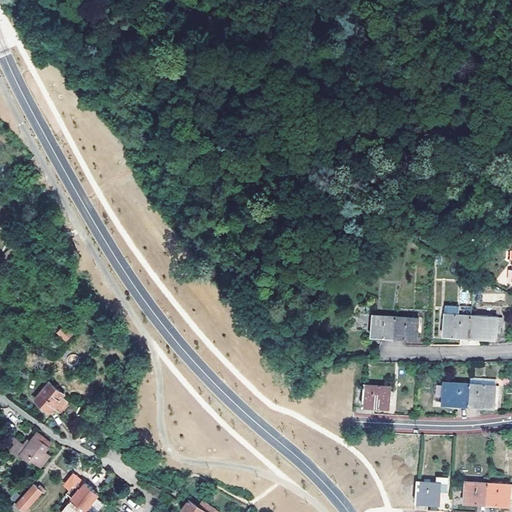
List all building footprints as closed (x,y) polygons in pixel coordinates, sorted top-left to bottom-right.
[(307,316),(312,321),(321,309),(315,304),(307,316)] [(470,334),(471,312),(445,310),(444,332),(464,334),(470,334)] [(471,312),(470,334),(475,334),(496,336),(498,313),(471,312)] [(394,336),(395,315),(372,313),(371,335),(389,336),(394,336)] [(395,315),(394,336),(399,337),(417,338),(418,316),(395,315)] [(64,325),(56,333),(66,342),(74,334),(64,325)] [(469,405),(470,382),(443,381),(442,404),(469,405)] [(60,408),(67,399),(63,396),(65,394),(50,382),(43,390),(38,386),(36,388),(34,390),(33,388),(29,392),(36,398),(35,399),(50,411),(56,404),(60,408)] [(470,382),(469,405),(494,405),(495,383),(470,382)] [(390,408),(391,386),(365,385),(364,407),(390,408)] [(70,402),(67,399),(60,408),(63,410),(70,402)] [(48,456),(44,452),(51,442),(37,433),(22,455),(31,461),(35,456),(40,459),(38,461),(42,464),(48,456)] [(70,489),(78,478),(82,473),(79,471),(67,486),(70,489)] [(418,481),(417,502),(422,503),(440,503),(441,491),(448,491),(449,478),(437,477),(437,482),(418,481)] [(78,478),(70,489),(67,493),(73,498),(62,511),(76,511),(80,507),(82,508),(84,506),(88,509),(96,498),(100,494),(78,478)] [(488,503),(488,483),(465,482),(465,503),(488,503)] [(488,483),(488,503),(492,503),(510,504),(511,483),(488,483)] [(18,504),(26,511),(44,491),(45,492),(47,491),(42,486),(40,487),(37,484),(18,504)] [(19,492),(14,498),(18,501),(23,495),(19,492)] [(96,498),(88,509),(86,511),(97,511),(103,504),(96,498)] [(204,511),(199,508),(190,501),(182,511),(204,511)] [(203,502),(199,508),(204,511),(214,511),(216,511),(203,502)] [(18,511),(24,511),(26,511),(18,504),(16,503),(13,507),(18,511)]
